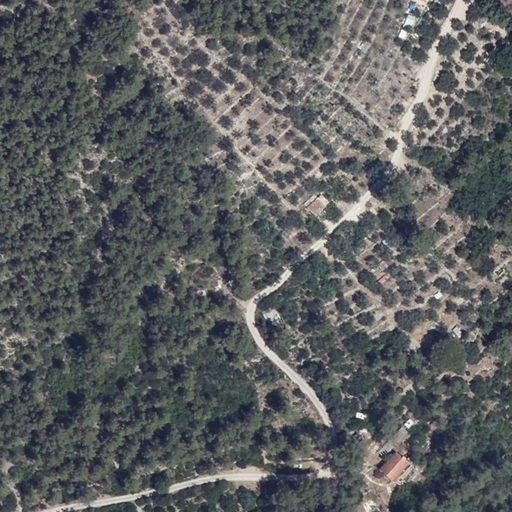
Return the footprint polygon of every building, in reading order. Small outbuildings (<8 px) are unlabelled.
[(318,210),(307,199),(297,209),(308,220),(318,210)] [(364,441),(370,448),(371,450),(379,443),(373,435),(364,441)] [(364,441),(357,446),(363,454),(370,448),(364,441)] [(381,457),(393,449),(389,442),(377,450),(381,457)] [(383,481),(394,495),(405,488),(396,473),(383,481)] [(386,500),(394,495),(383,481),(377,484),(386,500)]
